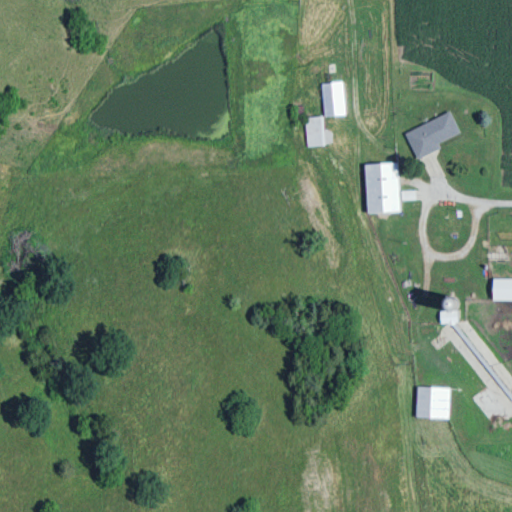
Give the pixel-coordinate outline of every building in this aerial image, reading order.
[(328,144),(327,114),(349,113),(347,79),(325,80),(326,114),(309,115),(310,144),(328,144)] [(409,129),(419,156),(444,146),(441,139),(464,130),(456,111),(409,129)] [(370,211),(406,209),(405,198),(419,197),(418,188),(404,189),(402,160),(367,162),(370,211)] [(511,276),(496,277),(496,299),(511,298),(511,276)] [(453,417),(453,384),(419,384),(419,417),(453,417)]
